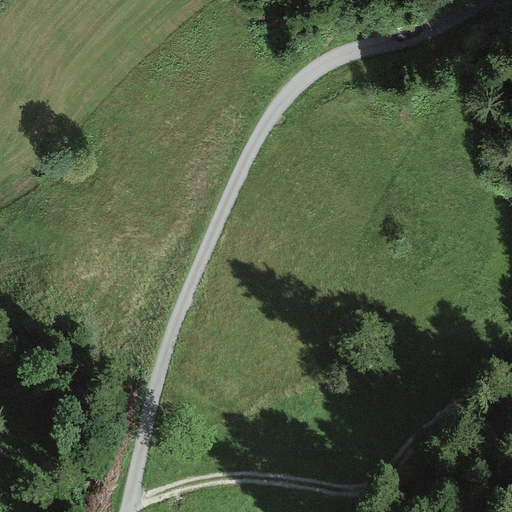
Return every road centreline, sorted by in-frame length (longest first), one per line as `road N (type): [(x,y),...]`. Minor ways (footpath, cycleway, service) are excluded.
road 1 (track): [(127,511),(157,374),(239,173),(273,112),(320,66),(429,30),(484,0)]
road 2 (track): [(129,504),(223,477),(366,489),(384,480),(438,419),(511,373)]
